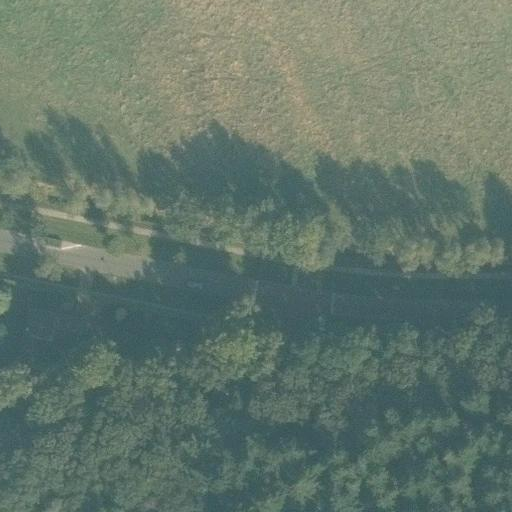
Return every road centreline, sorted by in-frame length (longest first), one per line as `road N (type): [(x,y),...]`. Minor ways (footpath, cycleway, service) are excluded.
road 1 (unclassified): [(292,303),(287,345),(272,370),(74,421),(0,449)]
road 2 (unclassified): [(0,243),(292,303)]
road 3 (unclassified): [(292,303),(511,305)]
